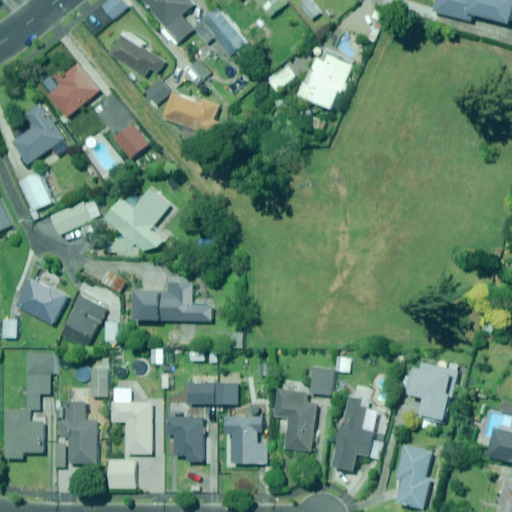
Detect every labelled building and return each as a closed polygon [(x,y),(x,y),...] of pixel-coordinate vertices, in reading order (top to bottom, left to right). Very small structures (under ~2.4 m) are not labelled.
[(133,9),(125,0),(116,0),(107,8),(118,21),(133,9)] [(143,0),(156,16),(166,28),(162,31),(176,48),(195,32),(184,18),(197,7),(191,0),(143,0)] [(290,5),(286,0),(259,0),(273,18),(290,5)] [(323,14),(311,0),(306,0),(300,5),(313,22),(323,14)] [(511,0),(442,0),(440,10),(475,20),(477,12),(511,21),(511,0)] [(109,24),(97,10),(82,24),(94,38),(109,24)] [(248,44),(219,10),(195,30),(208,46),(216,39),(232,58),(248,44)] [(160,75),(167,63),(146,50),(149,46),(136,38),(127,33),(112,57),(148,79),(153,70),(160,75)] [(307,71),(294,55),(282,65),(286,70),(271,83),(279,93),(307,71)] [(356,67),(331,56),(317,87),(324,90),(318,103),(336,111),(356,67)] [(213,75),(201,62),(194,68),(205,81),(213,75)] [(102,93),(79,66),(48,92),(70,119),(102,93)] [(172,95),(161,82),(147,94),(158,107),(172,95)] [(222,110),(175,94),(166,120),(218,138),(223,124),(217,122),(222,110)] [(70,139),(44,101),(26,113),(37,129),(15,144),(30,166),(70,139)] [(328,123),(315,117),(310,127),(324,133),(328,123)] [(151,146),(134,127),(117,141),(134,161),(151,146)] [(54,203),(39,174),(21,183),(36,213),(54,203)] [(173,207),(153,190),(136,211),(124,201),(108,220),(148,253),(161,249),(166,243),(153,232),(173,207)] [(0,233),(13,228),(0,200),(0,233)] [(108,269),(101,281),(122,293),(128,282),(108,269)] [(70,298),(34,280),(20,307),(56,325),(70,298)] [(196,283),(165,282),(164,293),(140,292),(139,321),(215,323),(215,301),(196,300),(196,283)] [(109,309),(82,296),(64,336),(91,348),(109,309)] [(20,321),(7,320),(6,339),(19,340),(20,321)] [(121,324),(109,323),(108,343),(120,343),(121,324)] [(208,362),(208,353),(193,353),(193,362),(208,362)] [(57,375),(57,354),(29,354),(29,409),(42,409),(42,396),(53,396),(52,375),(57,375)] [(460,373),(417,362),(409,395),(427,399),(423,416),(447,422),(460,373)] [(337,370),(315,368),(313,395),(335,397),(337,370)] [(110,370),(94,370),(93,398),(110,399),(110,370)] [(301,392),(301,384),(286,382),(285,391),(280,390),(278,418),(290,419),(288,451),(314,453),(318,406),(307,405),(308,393),(301,392)] [(237,384),(189,383),(189,405),(237,405),(237,384)] [(370,402),(350,398),(336,468),(356,472),(359,456),(380,460),(382,450),(373,448),(376,433),(364,431),(370,402)] [(88,404),(63,403),(62,439),(73,439),(73,465),(100,466),(101,422),(87,422),(88,404)] [(130,455),(155,455),(155,404),(116,404),(116,424),(130,424),(130,455)] [(32,420),(32,411),(8,411),(7,460),(27,460),(27,454),(43,454),(44,420),(32,420)] [(207,419),(170,417),(169,436),(178,436),(177,457),(191,457),(191,463),(206,464),(207,419)] [(265,433),(265,419),(229,419),(229,436),(235,436),(235,466),(270,465),(270,445),(261,445),(260,433),(265,433)] [(511,431),(499,428),(491,457),(511,462),(511,431)] [(68,444),(57,443),(56,467),(67,468),(68,444)] [(434,453),(406,447),(399,478),(407,480),(402,505),(426,510),(432,480),(429,479),(434,453)] [(503,511),(511,511),(511,482),(503,511)]
